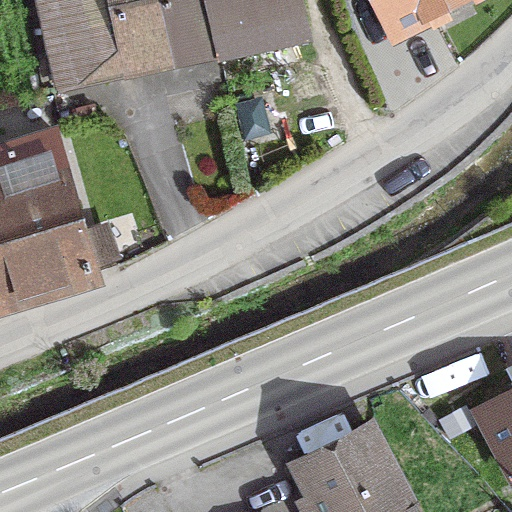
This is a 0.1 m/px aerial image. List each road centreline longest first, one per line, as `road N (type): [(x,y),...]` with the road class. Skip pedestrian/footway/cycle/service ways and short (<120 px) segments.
road 1 (residential): [(511,48),(424,126),(311,196),(114,308),(0,357)]
road 2 (primary): [(0,494),(511,272)]
